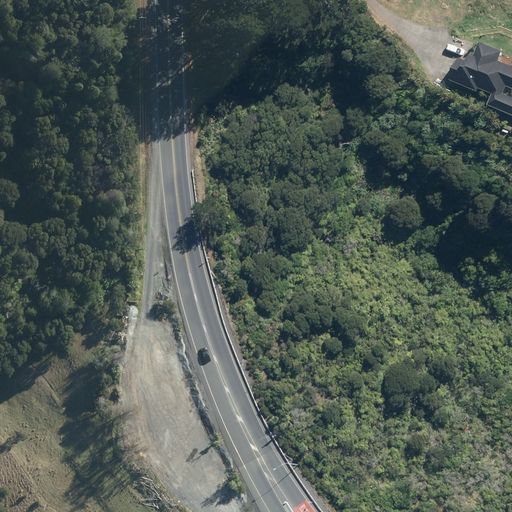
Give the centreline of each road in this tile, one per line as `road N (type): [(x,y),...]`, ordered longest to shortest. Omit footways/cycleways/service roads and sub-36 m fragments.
road 1 (primary): [(258,465),(198,320),(181,220)]
road 2 (primary): [(173,0),(181,220)]
